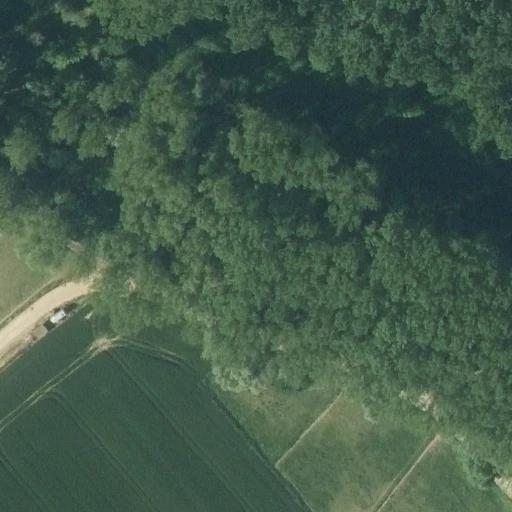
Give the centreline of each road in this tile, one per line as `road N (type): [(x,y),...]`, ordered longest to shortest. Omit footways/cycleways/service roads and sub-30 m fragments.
road 1 (unclassified): [(0,343),(50,302),(87,286),(129,286),(392,383),(451,422),(511,490)]
road 2 (track): [(0,192),(129,286)]
